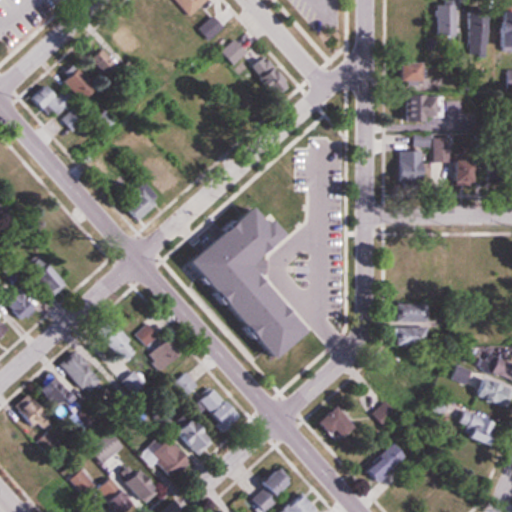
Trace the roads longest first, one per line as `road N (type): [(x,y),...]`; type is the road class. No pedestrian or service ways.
road 1 (residential): [(174,511),(358,340),(367,0)]
road 2 (secondary): [(359,511),(0,110)]
road 3 (residential): [(366,52),(0,384)]
road 4 (residential): [(364,129),(249,0)]
road 5 (residential): [(511,215),(366,214)]
road 6 (residential): [(0,86),(97,0)]
